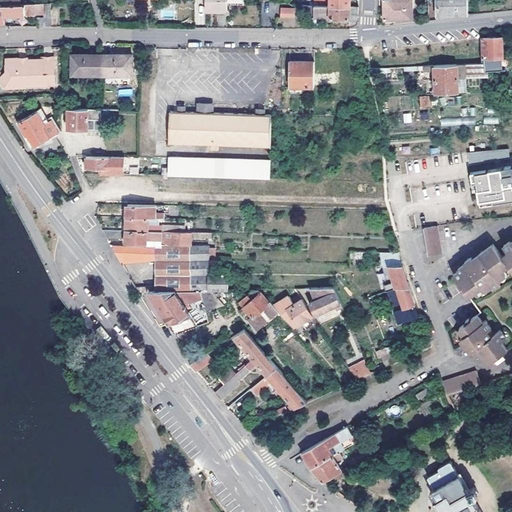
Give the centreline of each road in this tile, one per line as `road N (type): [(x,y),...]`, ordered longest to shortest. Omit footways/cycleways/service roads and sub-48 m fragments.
road 1 (secondary): [(251,466),(0,138)]
road 2 (residential): [(0,38),(367,34)]
road 3 (residential): [(251,466),(445,357)]
road 4 (residential): [(367,34),(511,18)]
